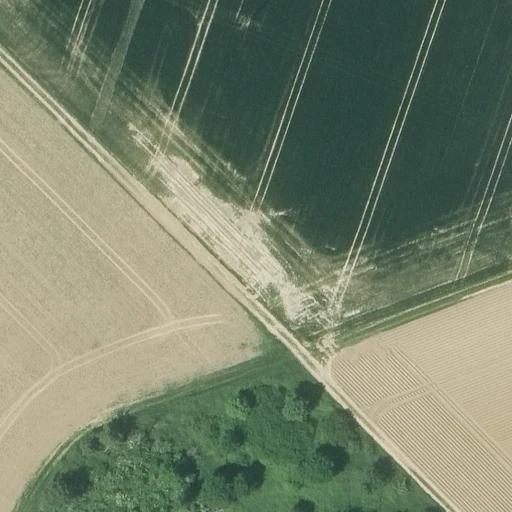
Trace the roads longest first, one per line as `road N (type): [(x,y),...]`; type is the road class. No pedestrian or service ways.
road 1 (track): [(0,54),(305,356),(511,280)]
road 2 (track): [(457,511),(305,356),(109,420),(59,459),(27,511)]
